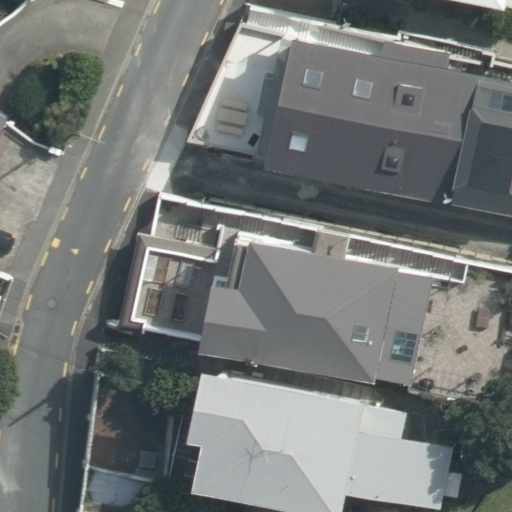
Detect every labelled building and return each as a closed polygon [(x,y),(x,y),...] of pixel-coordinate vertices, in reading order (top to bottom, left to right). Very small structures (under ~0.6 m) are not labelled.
[(269,163),(511,211),(511,76),(437,61),(442,39),(403,31),(399,53),(294,31),(286,61),(266,57),(252,124),(275,129),(271,152),(269,163)] [(172,179),(243,191),(250,152),(227,148),(190,142),(172,179)] [(200,341),(412,383),(434,270),(238,232),(229,278),(213,275),(200,341)] [(120,318),(195,335),(214,250),(139,234),(120,318)] [(87,460),(155,469),(168,367),(100,358),(87,460)] [(194,481),(334,511),(341,511),(347,487),(441,507),(445,492),(459,496),(464,472),(451,469),(456,443),(360,422),(366,397),(205,362),(189,432),(205,435),(194,481)] [(149,511),(155,469),(87,460),(80,511),(149,511)]
